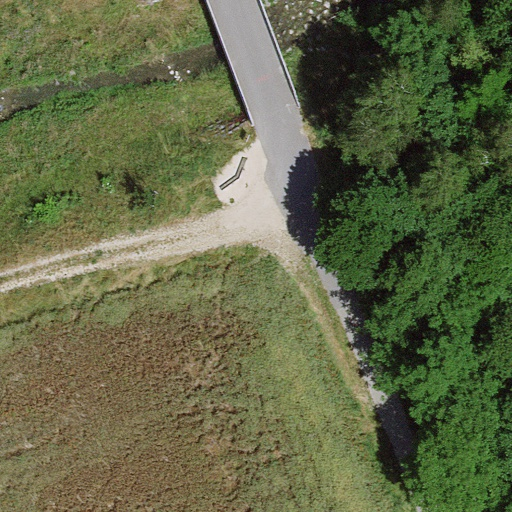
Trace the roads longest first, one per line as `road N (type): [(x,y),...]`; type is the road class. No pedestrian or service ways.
road 1 (track): [(234,0),(303,201),(430,511)]
road 2 (track): [(303,201),(0,278)]
